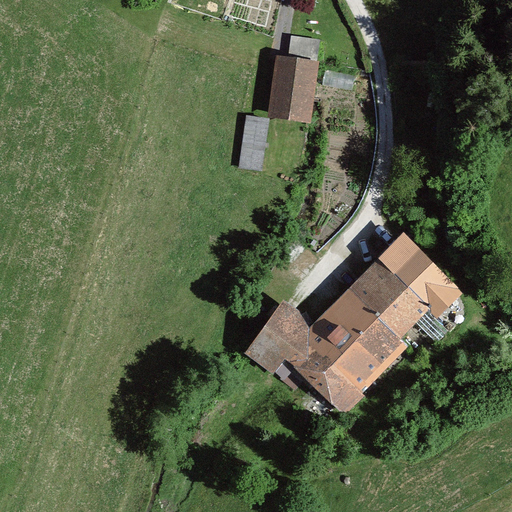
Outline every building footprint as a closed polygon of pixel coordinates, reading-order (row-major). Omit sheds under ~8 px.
[(318,53),(280,50),(275,108),(314,111),(318,53)] [(263,167),(271,114),(246,110),(239,164),(263,167)] [(406,236),(373,266),(365,274),(411,324),(432,305),(445,319),(465,301),(406,236)] [(365,274),(359,279),(317,318),(375,380),(407,350),(396,338),(411,324),(365,274)] [(375,380),(317,318),(296,295),(252,335),(331,420),(375,380)]
